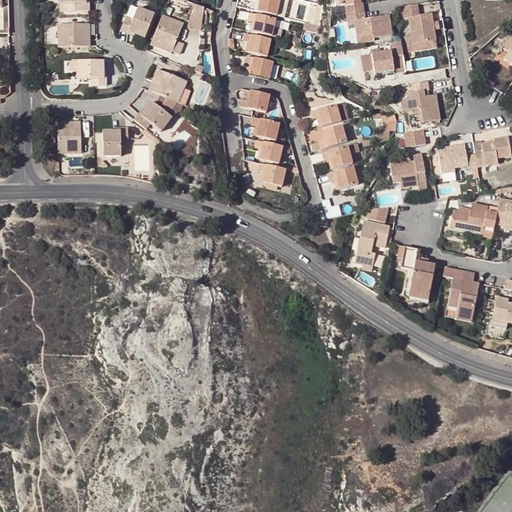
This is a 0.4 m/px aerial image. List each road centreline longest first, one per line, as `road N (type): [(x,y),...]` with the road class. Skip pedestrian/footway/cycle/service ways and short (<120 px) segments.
road 1 (secondary): [(25,191),(131,193),(208,212),(264,237),(409,336),(511,375)]
road 2 (residential): [(105,0),(104,34),(137,63),(132,92),(104,106),(24,107)]
road 3 (residential): [(222,75),(243,194),(274,214),(313,201)]
road 4 (residential): [(313,201),(285,96),(222,75)]
road 5 (residential): [(451,0),(466,100),(487,125)]
road 6 (residential): [(422,205),(418,231),(436,252),(491,268),(511,265)]
